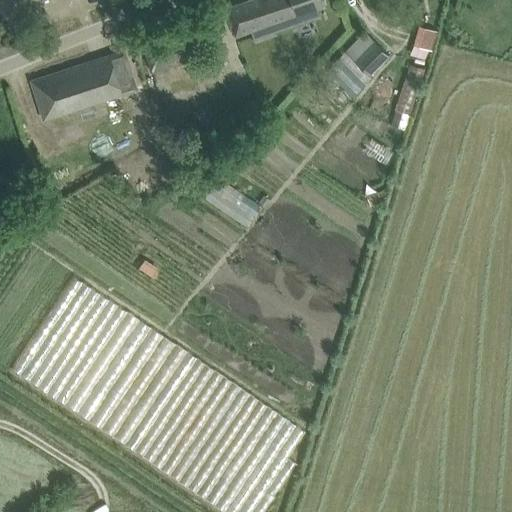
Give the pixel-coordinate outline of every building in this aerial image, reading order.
[(247,0),(226,7),(229,18),(232,26),(235,34),(236,34),(249,30),(254,44),(277,36),(276,35),(275,31),(279,29),(291,25),(314,17),(319,15),(316,7),(325,4),(323,0),(247,0)] [(436,33),(421,29),(417,47),(432,51),(436,33)] [(195,57),(192,49),(186,30),(143,44),(151,71),(195,57)] [(352,59),(369,74),(388,54),(372,38),(352,59)] [(124,50),(31,80),(31,82),(43,119),(121,94),(136,89),(126,58),(124,50)] [(361,89),(371,80),(344,53),(334,63),(361,89)] [(352,99),(361,89),(334,63),(325,72),(352,99)] [(410,64),(395,110),(408,115),(425,69),(410,64)] [(316,157),(309,166),(318,173),(325,164),(316,157)] [(225,180),(218,190),(255,213),(261,204),(225,180)] [(377,191),(365,196),(369,206),(381,202),(377,191)]
